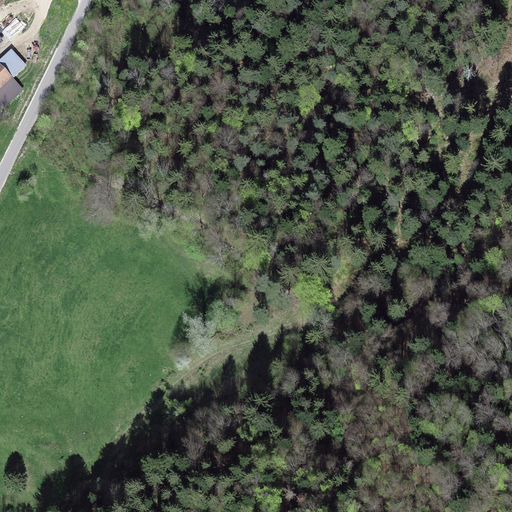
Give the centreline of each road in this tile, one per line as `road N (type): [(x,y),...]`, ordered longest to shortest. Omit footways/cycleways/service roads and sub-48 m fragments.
road 1 (track): [(62,511),(146,404),(213,350),(350,298),(432,301),(511,226)]
road 2 (tertiary): [(86,0),(0,178)]
